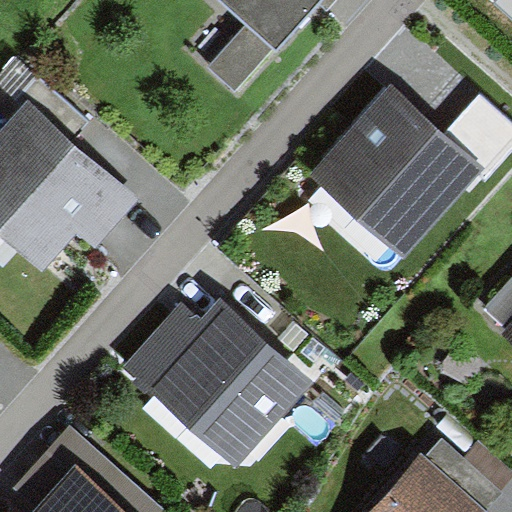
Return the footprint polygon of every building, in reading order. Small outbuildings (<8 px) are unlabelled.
[(328,0),(232,0),(253,19),(212,63),(243,92),(328,0)] [(411,110),(390,90),(319,166),(406,247),(477,171),(444,141),(411,110)] [(511,118),(487,95),(444,141),(477,171),(488,181),(511,154),(511,118)] [(95,246),(135,201),(87,158),(30,107),(0,140),(0,231),(42,270),(77,231),(95,246)] [(511,288),(487,316),(511,338),(511,288)] [(132,371),(236,460),(308,377),(280,354),(219,301),(201,322),(186,308),(132,371)] [(442,437),(425,457),(486,510),(511,480),(511,469),(478,440),(464,456),(442,437)] [(478,505),(425,457),(422,454),(367,511),(487,511),(486,510),(478,505)] [(31,511),(124,511),(74,466),(45,498),(31,511)]
